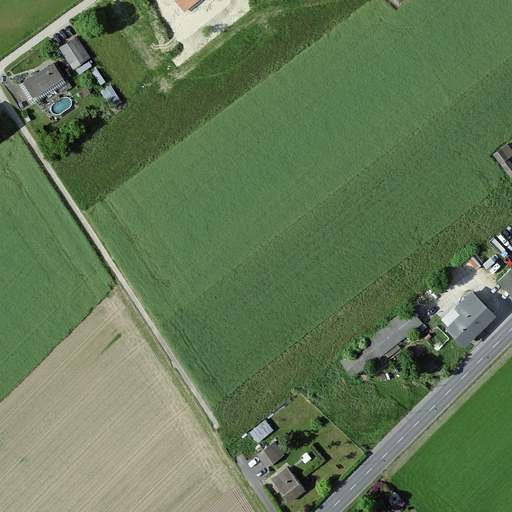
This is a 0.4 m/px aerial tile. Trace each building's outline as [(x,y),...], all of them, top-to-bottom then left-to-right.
[(175,0),(184,11),(198,0),(175,0)] [(74,33),(57,44),(72,66),(89,55),(74,33)] [(52,61),(22,77),(32,95),(62,79),(52,61)] [(511,161),(501,146),(493,152),(509,174),(511,172),(511,161)] [(511,267),(511,266),(496,279),(511,297),(511,267)] [(459,313),(446,325),(461,342),(494,313),(472,287),(452,305),(459,313)] [(409,304),(340,358),(354,376),(423,322),(409,304)] [(253,427),(261,437),(274,427),(266,416),(253,427)] [(276,441),(258,454),(267,467),(285,454),(276,441)] [(288,464),(270,476),(288,501),(306,489),(288,464)]
